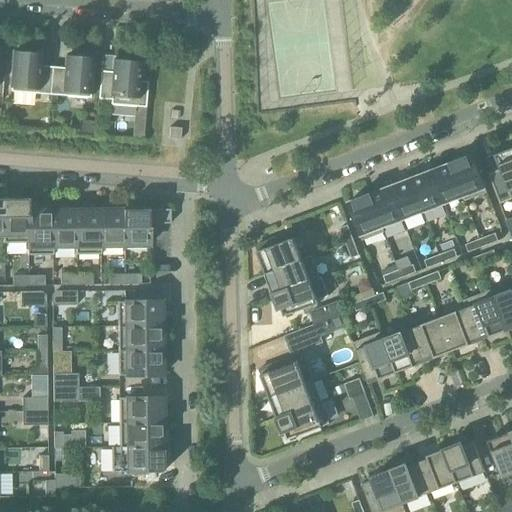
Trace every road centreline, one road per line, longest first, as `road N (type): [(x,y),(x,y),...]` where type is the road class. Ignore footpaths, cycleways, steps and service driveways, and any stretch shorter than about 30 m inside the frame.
road 1 (residential): [(511,96),(226,206)]
road 2 (residential): [(236,487),(511,383)]
road 3 (residential): [(236,487),(226,206)]
road 4 (residential): [(0,158),(225,177)]
road 5 (residential): [(22,0),(221,16)]
road 6 (residential): [(225,177),(221,16)]
